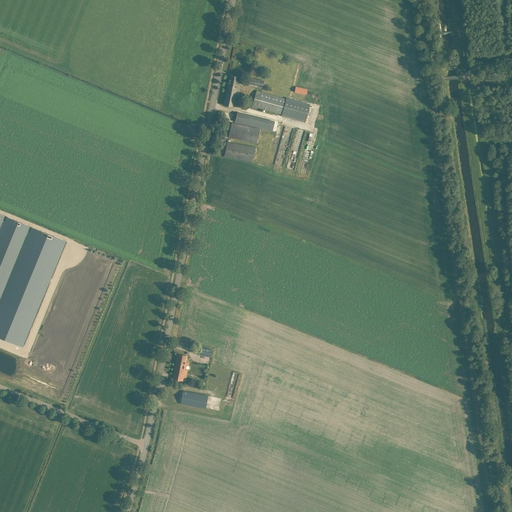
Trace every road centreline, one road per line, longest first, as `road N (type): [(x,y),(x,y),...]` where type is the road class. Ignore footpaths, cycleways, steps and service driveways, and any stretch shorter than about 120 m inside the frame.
road 1 (tertiary): [(146,445),(233,0)]
road 2 (unclassified): [(146,445),(0,385)]
